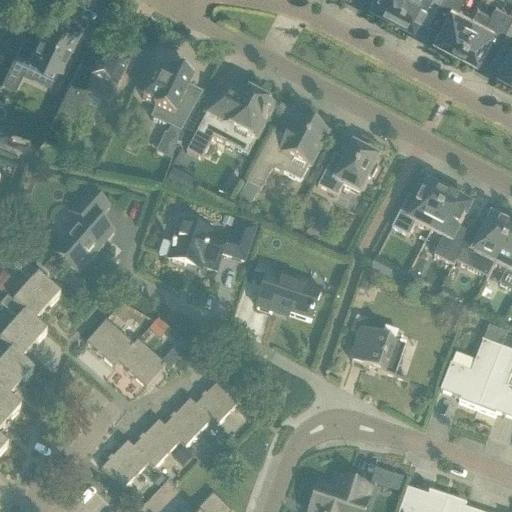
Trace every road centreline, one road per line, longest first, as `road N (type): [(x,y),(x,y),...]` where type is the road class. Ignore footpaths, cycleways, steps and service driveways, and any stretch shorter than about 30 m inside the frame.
road 1 (residential): [(162,0),(511,185)]
road 2 (residential): [(270,511),(304,435),(334,422),(511,481)]
road 3 (residential): [(511,120),(294,7),(253,0)]
